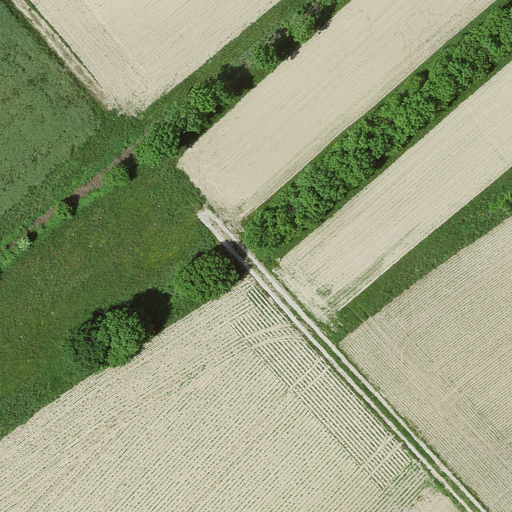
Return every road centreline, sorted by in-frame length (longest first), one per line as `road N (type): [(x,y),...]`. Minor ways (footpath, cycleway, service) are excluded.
road 1 (track): [(476,511),(202,210)]
road 2 (track): [(132,134),(13,0)]
